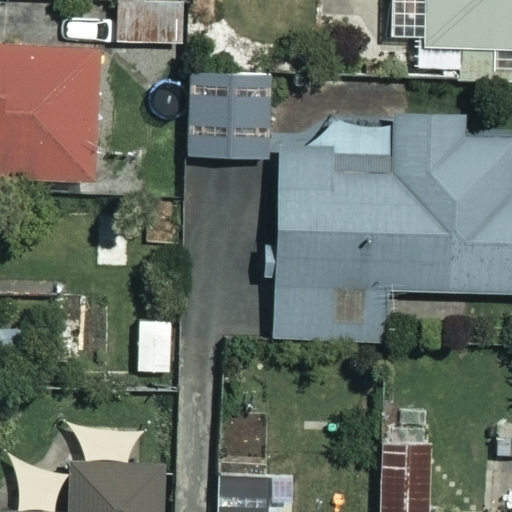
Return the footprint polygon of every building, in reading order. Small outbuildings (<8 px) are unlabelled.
[(173,0),(112,0),(113,41),(175,40),(173,0)] [(511,0),(456,0),(456,35),(511,36),(511,0)] [(102,43),(0,40),(0,176),(99,179),(102,43)] [(191,64),(187,152),(259,155),(263,67),(191,64)] [(284,146),(277,342),(384,345),(386,279),(511,283),(511,124),(329,118),(327,147),(284,146)] [(94,210),(89,269),(123,272),(128,213),(94,210)] [(511,511),(511,356),(380,354),(377,511),(511,511)] [(167,511),(168,470),(75,469),(75,511),(0,511),(167,511)] [(306,511),(308,475),(216,471),(214,511),(306,511)]
